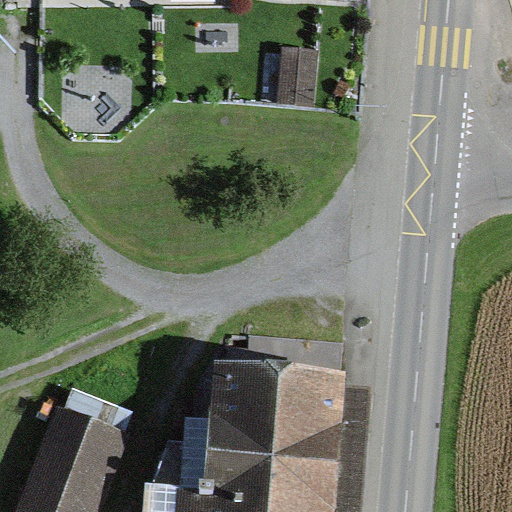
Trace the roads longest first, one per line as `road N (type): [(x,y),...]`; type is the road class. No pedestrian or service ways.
road 1 (tertiary): [(436,166),(410,511)]
road 2 (track): [(211,306),(132,511)]
road 3 (tertiary): [(449,0),(436,166)]
